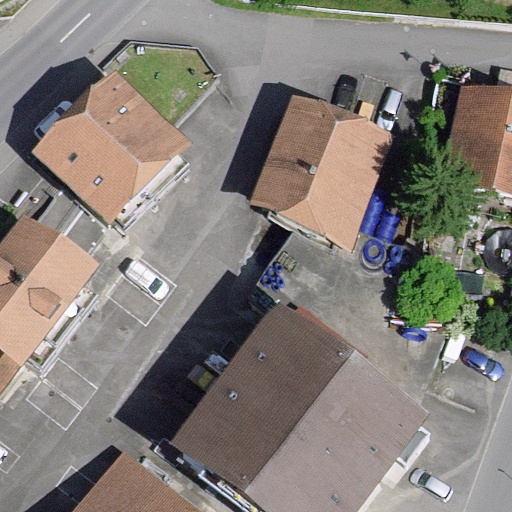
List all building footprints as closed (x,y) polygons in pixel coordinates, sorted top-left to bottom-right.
[(31,159),(108,239),(191,159),(114,79),(31,159)] [(434,190),(511,206),(511,105),(455,93),(434,190)] [(244,217),(349,259),(395,145),(291,103),(244,217)] [(0,364),(28,383),(101,279),(23,225),(0,254),(0,364)] [(165,465),(229,511),(362,511),(425,427),(275,317),(165,465)] [(188,511),(118,461),(80,511),(188,511)]
